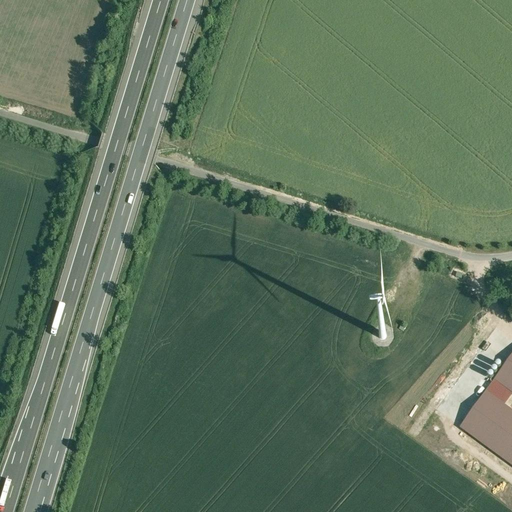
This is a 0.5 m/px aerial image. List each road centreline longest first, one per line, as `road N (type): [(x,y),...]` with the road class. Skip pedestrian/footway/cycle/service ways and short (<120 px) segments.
road 1 (motorway): [(32,511),(189,0)]
road 2 (motorway): [(162,0),(6,511)]
road 3 (unclassified): [(0,109),(409,233),(485,251),(511,247)]
